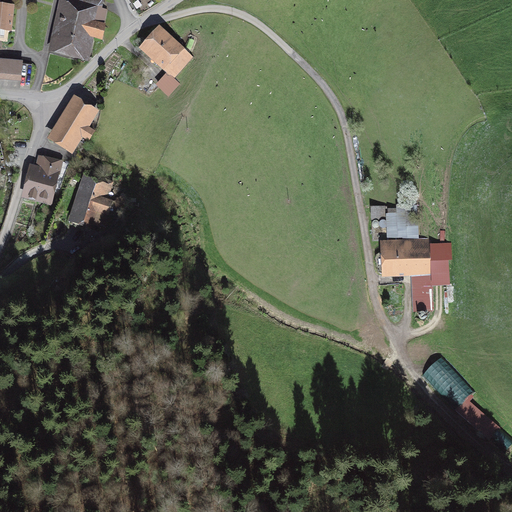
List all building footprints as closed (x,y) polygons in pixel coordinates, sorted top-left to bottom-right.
[(58,14),(50,47),(84,55),(89,34),(102,37),(104,27),(103,26),(106,10),(101,9),(102,0),(66,0),(64,13),(61,13),(61,15),(58,14)] [(0,6),(0,29),(9,30),(11,7),(0,6)] [(172,72),(169,75),(173,78),(192,57),(188,53),(185,57),(159,33),(145,48),(172,72)] [(0,75),(21,78),(22,63),(0,60),(0,75)] [(179,84),(173,78),(169,75),(158,87),(168,96),(179,84)] [(145,93),(153,82),(146,78),(139,89),(145,93)] [(75,102),(53,138),(71,148),(77,137),(87,143),(95,129),(91,126),(88,130),(84,128),(93,113),(75,102)] [(32,167),(25,194),(52,201),(62,162),(39,156),(36,168),(32,167)] [(112,203),(103,199),(107,189),(110,190),(113,182),(89,174),(73,219),(106,230),(111,216),(108,215),(112,203)] [(371,207),(372,221),(388,220),(388,206),(371,207)] [(388,272),(414,271),(433,269),(431,240),(382,243),(383,252),(386,252),(388,272)] [(436,307),(433,269),(414,271),(417,309),(436,307)]
